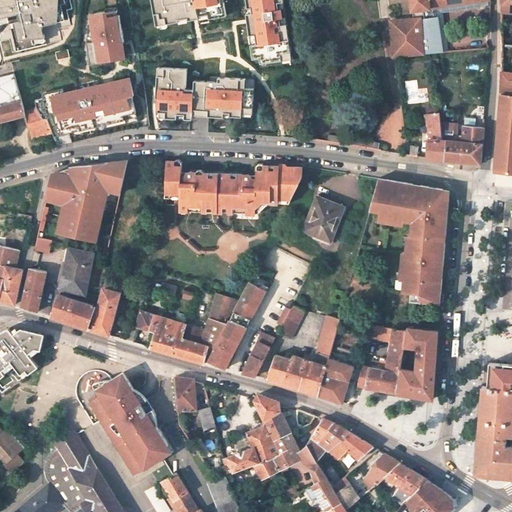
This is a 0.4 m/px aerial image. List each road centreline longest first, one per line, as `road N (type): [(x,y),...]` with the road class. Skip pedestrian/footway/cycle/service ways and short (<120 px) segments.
road 1 (tertiary): [(456,181),(328,155),(180,143),(73,152),(0,171)]
road 2 (tertiary): [(166,360),(309,399),(440,466)]
road 3 (tertiary): [(440,466),(465,203),(456,181)]
road 4 (residential): [(485,188),(494,0)]
road 5 (tertiary): [(0,311),(166,360)]
road 6 (residential): [(211,511),(164,416),(166,360)]
